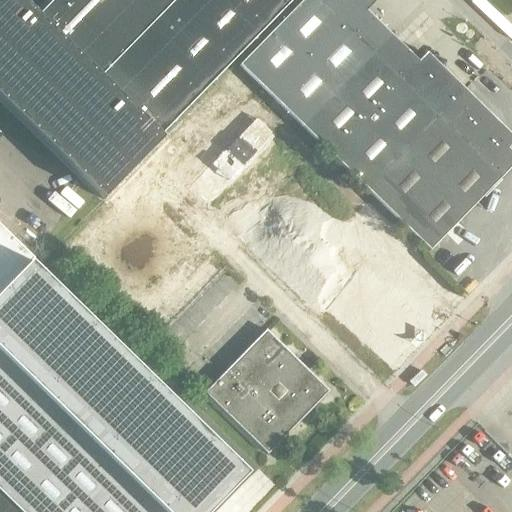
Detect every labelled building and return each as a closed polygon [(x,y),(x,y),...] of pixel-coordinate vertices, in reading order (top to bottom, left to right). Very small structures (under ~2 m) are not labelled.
[(160,137),(293,0),(54,0),(37,17),(19,0),(0,0),(0,100),(103,201),(110,195),(135,169),(155,149),(163,140),(160,137)] [(369,0),(304,0),(239,67),(303,129),(392,38),(366,13),(374,4),(369,0)] [(511,138),(426,55),(417,63),(392,38),(303,129),(429,252),(511,167),(511,155),(507,151),(511,145),(511,138)] [(229,72),(199,103),(215,118),(245,88),(229,72)] [(245,88),(215,118),(231,134),(261,103),(245,88)] [(261,103),(231,134),(247,149),(277,119),(261,103)] [(277,119),(247,149),(263,165),(293,134),(277,119)] [(293,134),(263,165),(278,180),(308,149),(293,134)] [(155,149),(135,169),(151,185),(171,164),(155,149)] [(308,149),(278,180),(294,195),(324,165),(308,149)] [(171,164),(151,185),(167,200),(187,180),(171,164)] [(324,165),(294,195),(310,211),(340,180),(324,165)] [(135,169),(110,195),(126,210),(151,185),(135,169)] [(187,180),(167,200),(182,215),(202,195),(187,180)] [(340,180),(310,211),(326,226),(356,195),(340,180)] [(151,185),(126,210),(142,226),(167,200),(151,185)] [(202,195),(182,215),(198,231),(218,210),(202,195)] [(356,195),(326,226),(341,241),(371,211),(356,195)] [(167,200),(142,226),(157,241),(182,215),(167,200)] [(218,210),(198,231),(214,246),(234,226),(218,210)] [(371,211),(341,241),(357,257),(387,226),(371,211)] [(182,215),(157,241),(173,256),(198,231),(182,215)] [(234,226),(214,246),(229,262),(249,241),(234,226)] [(387,226),(357,257),(373,272),(403,241),(387,226)] [(0,295),(34,260),(0,227),(0,295)] [(198,231),(173,256),(189,272),(214,246),(198,231)] [(65,240),(45,260),(62,276),(81,256),(65,240)] [(249,241),(229,262),(245,277),(265,256),(249,241)] [(403,241),(373,272),(389,287),(419,257),(403,241)] [(214,246),(189,272),(205,287),(229,262),(214,246)] [(81,256),(62,276),(77,292),(97,271),(81,256)] [(265,256),(245,277),(261,292),(281,272),(265,256)] [(419,257),(389,287),(406,305),(436,274),(419,257)] [(229,262),(205,287),(220,302),(245,277),(229,262)] [(0,511),(211,511),(248,475),(31,263),(0,295),(0,511)] [(97,271),(77,292),(93,307),(113,287),(97,271)] [(281,272),(261,292),(277,308),(297,287),(281,272)] [(245,277),(220,302),(236,318),(261,292),(245,277)] [(113,287),(93,307),(109,322),(128,302),(113,287)] [(297,287),(277,308),(292,323),(312,303),(297,287)] [(261,292),(236,318),(252,333),(277,308),(261,292)] [(128,302),(109,322),(124,338),(144,317),(128,302)] [(312,303),(292,323),(308,338),(328,318),(312,303)] [(277,308),(252,333),(268,348),(292,323),(277,308)] [(144,317),(124,338),(140,353),(160,333),(144,317)] [(328,318),(308,338),(324,354),(344,333),(328,318)] [(292,323),(268,348),(283,364),(308,338),(292,323)] [(160,333),(140,353),(156,368),(176,348),(160,333)] [(344,333),(324,354),(341,371),(361,350),(344,333)] [(308,338),(283,364),(299,379),(324,354),(308,338)] [(176,348),(156,368),(172,384),(191,364),(176,348)] [(324,354),(299,379),(317,396),(341,371),(324,354)] [(191,364),(172,384),(187,399),(207,379),(191,364)] [(207,379),(187,399),(203,414),(223,394),(207,379)] [(223,394),(203,414),(219,430),(239,410),(223,394)] [(239,410),(219,430),(235,445),(254,425),(239,410)] [(254,425),(235,445),(252,462),(272,442),(254,425)]
